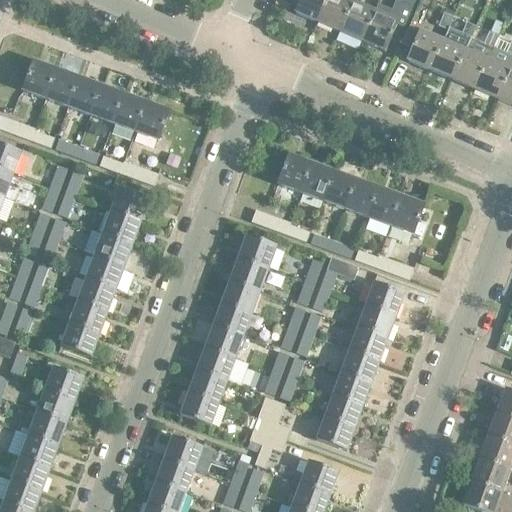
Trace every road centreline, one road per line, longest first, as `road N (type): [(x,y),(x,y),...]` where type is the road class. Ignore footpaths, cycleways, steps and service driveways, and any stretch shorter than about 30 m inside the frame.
road 1 (residential): [(100,511),(267,67)]
road 2 (residential): [(398,511),(511,212)]
road 3 (residential): [(511,169),(267,67)]
road 4 (residential): [(231,50),(106,0)]
